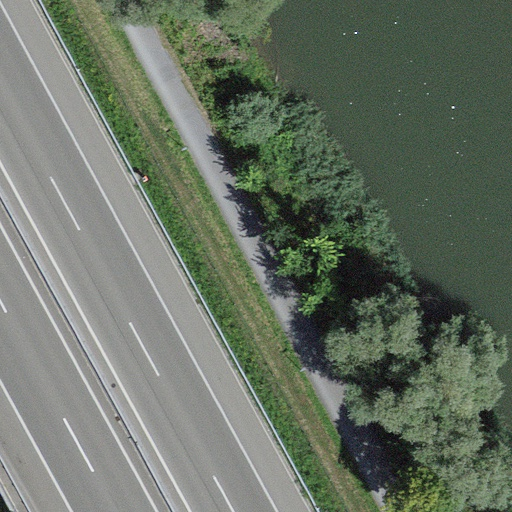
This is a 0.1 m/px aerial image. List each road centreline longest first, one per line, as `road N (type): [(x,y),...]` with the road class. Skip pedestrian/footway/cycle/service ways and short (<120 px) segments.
road 1 (motorway): [(247,511),(0,55)]
road 2 (motorway): [(0,284),(123,511)]
